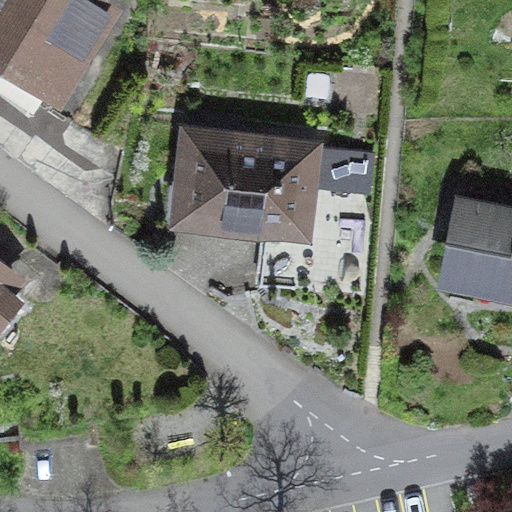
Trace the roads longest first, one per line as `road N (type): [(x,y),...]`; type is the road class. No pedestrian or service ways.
road 1 (residential): [(0,184),(275,389),(364,479)]
road 2 (residential): [(364,479),(190,511)]
road 3 (residential): [(364,479),(511,448)]
